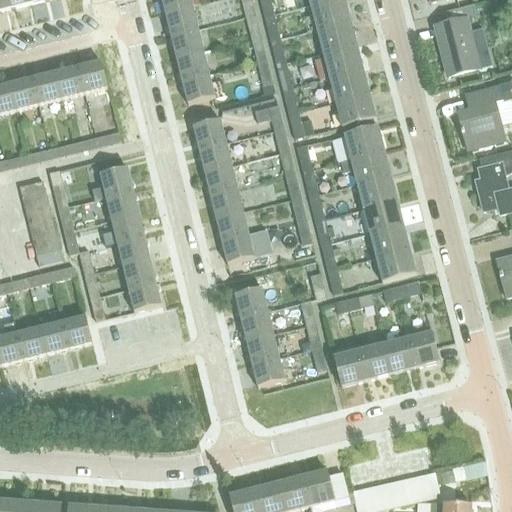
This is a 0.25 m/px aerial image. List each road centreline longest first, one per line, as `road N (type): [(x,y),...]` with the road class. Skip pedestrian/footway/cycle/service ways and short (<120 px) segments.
road 1 (residential): [(486,392),(385,0)]
road 2 (residential): [(210,344),(132,29)]
road 3 (residential): [(486,392),(238,457)]
road 4 (residential): [(238,457),(186,469),(0,460)]
road 5 (residential): [(0,397),(210,344)]
road 6 (residential): [(132,29),(0,63)]
